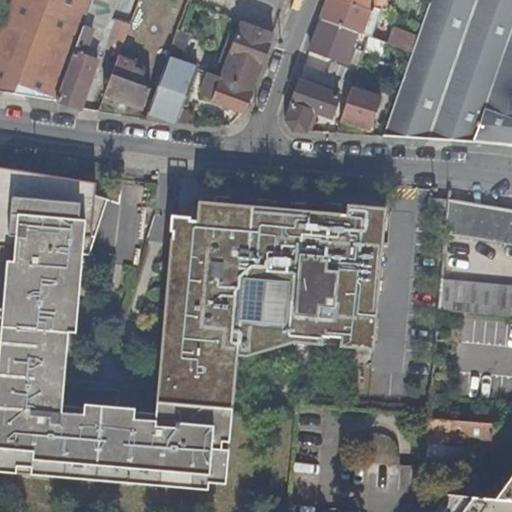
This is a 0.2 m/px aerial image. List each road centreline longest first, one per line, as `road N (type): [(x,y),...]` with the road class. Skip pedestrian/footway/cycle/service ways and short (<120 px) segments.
road 1 (residential): [(511,178),(250,159)]
road 2 (residential): [(250,159),(0,128)]
road 3 (unknown): [(409,170),(390,376)]
road 4 (residential): [(250,159),(309,0)]
